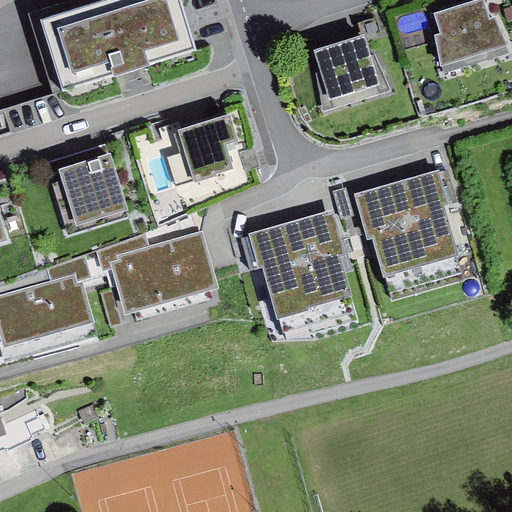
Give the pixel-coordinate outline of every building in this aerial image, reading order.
[(181,0),(90,0),(43,14),(64,86),(196,48),(181,0)] [(484,0),(482,0),(434,16),(441,36),(435,38),(441,69),(507,47),(497,19),(490,22),(484,0)] [(363,38),(314,52),(320,73),(317,74),(323,114),(391,93),(374,54),(369,56),(363,38)] [(231,109),(181,125),(197,176),(235,164),(228,142),(240,138),(231,109)] [(110,148),(59,164),(76,221),(127,206),(110,148)] [(255,148),(241,152),(247,171),(261,167),(255,148)] [(440,165),(355,190),(367,234),(373,233),(383,269),(385,269),(394,299),(466,278),(458,251),(461,250),(447,200),(450,200),(440,165)] [(334,204),(248,229),(258,263),(262,262),(277,313),(279,313),(286,338),(357,318),(349,289),(351,289),(340,253),(348,251),(334,204)] [(0,206),(0,237),(9,234),(0,206)] [(202,229),(116,253),(118,258),(111,260),(126,311),(133,308),(137,321),(216,299),(212,286),(218,284),(202,229)] [(75,272),(0,295),(0,341),(5,361),(98,336),(94,317),(84,280),(78,280),(75,272)] [(113,290),(101,293),(111,325),(122,322),(113,290)] [(94,405),(80,411),(85,423),(100,417),(94,405)] [(0,433),(8,430),(0,408),(0,433)] [(2,435),(8,447),(48,428),(40,411),(31,415),(33,420),(2,435)]
